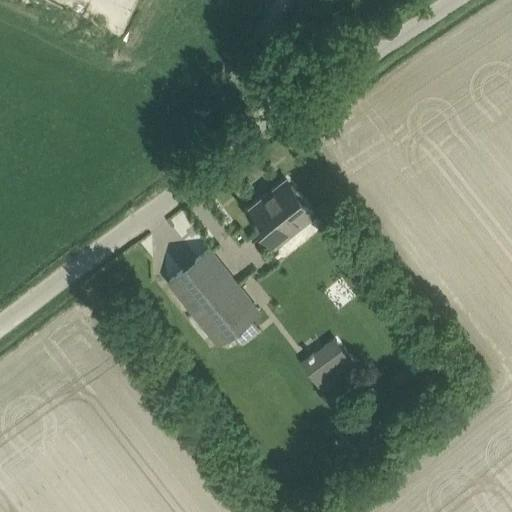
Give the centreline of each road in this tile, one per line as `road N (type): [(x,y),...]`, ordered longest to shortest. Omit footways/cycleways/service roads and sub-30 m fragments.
road 1 (unclassified): [(0,325),(276,125)]
road 2 (unclassified): [(276,125),(451,0)]
road 3 (unclassified): [(276,125),(253,53),(286,0)]
